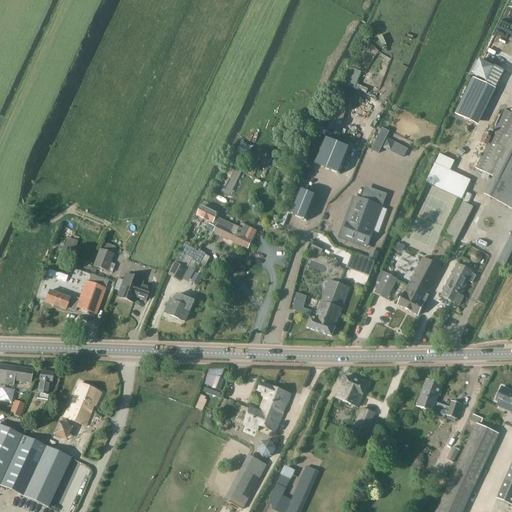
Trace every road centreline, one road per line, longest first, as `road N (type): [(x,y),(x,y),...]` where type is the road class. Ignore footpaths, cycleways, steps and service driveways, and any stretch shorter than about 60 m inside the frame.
road 1 (secondary): [(511,356),(0,347)]
road 2 (track): [(156,287),(160,204),(205,105)]
